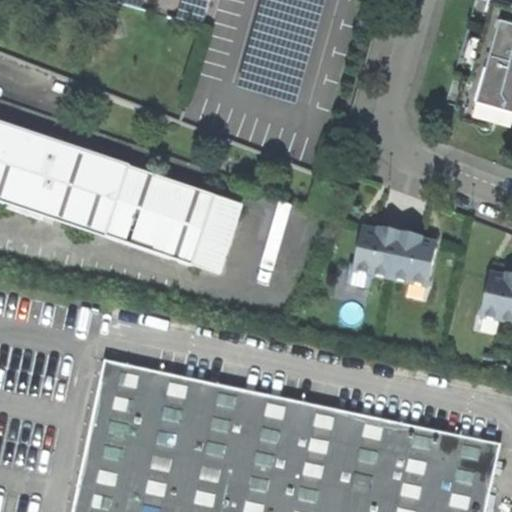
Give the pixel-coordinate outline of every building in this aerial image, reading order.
[(204,20),(210,0),(183,0),(180,13),(204,20)] [(509,24),(511,12),(511,9),(480,0),(448,109),(480,118),(484,106),(469,102),(494,20),(509,24)] [(511,12),(509,24),(494,20),(469,102),(484,106),(480,118),(511,127),(511,12)] [(106,238),(194,268),(218,199),(130,169),(130,171),(0,126),(0,201),(106,236),(106,238)] [(244,208),(218,199),(194,268),(220,277),(244,208)] [(357,276),(393,284),(402,239),(389,237),(382,235),(381,240),(365,236),(357,276)] [(393,284),(429,292),(438,252),(422,248),(422,243),(412,241),(402,239),(393,284)] [(484,322),(511,328),(511,280),(511,281),(510,285),(492,282),(484,322)] [(486,511),(500,449),(106,363),(74,511),(486,511)]
